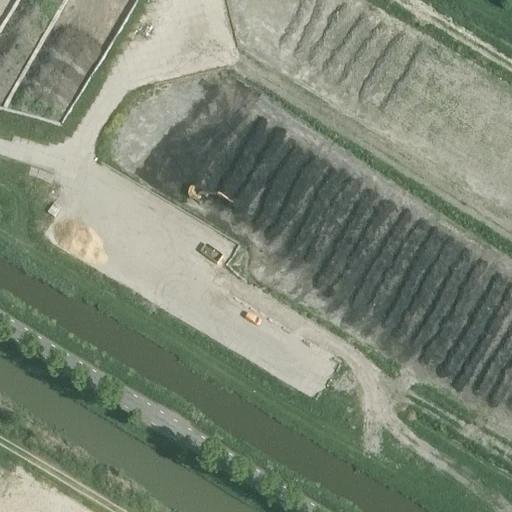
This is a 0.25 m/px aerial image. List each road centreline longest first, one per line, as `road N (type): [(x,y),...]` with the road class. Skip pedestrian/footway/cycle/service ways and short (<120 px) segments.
road 1 (unclassified): [(308,511),(0,323)]
road 2 (track): [(0,442),(109,511)]
